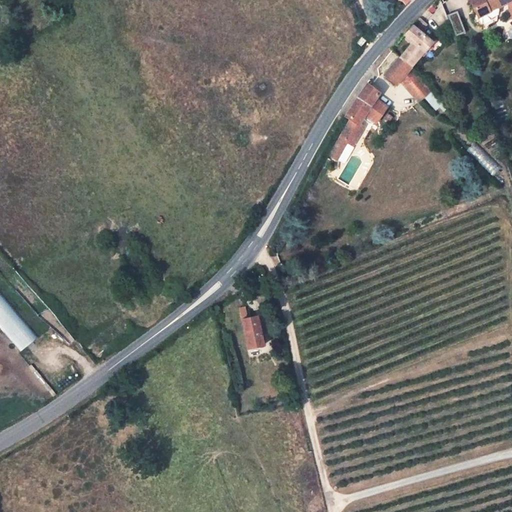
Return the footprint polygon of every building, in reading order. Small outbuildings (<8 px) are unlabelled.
[(508,0),(468,0),(480,23),(493,17),(495,7),(508,0)] [(458,12),(449,15),(456,35),(465,32),(458,12)] [(409,69),(433,42),(413,26),(407,33),(404,36),(413,44),(400,58),(409,69)] [(362,36),(356,44),(360,47),(366,39),(362,36)] [(409,69),(400,58),(384,75),(399,88),(401,83),(407,90),(416,76),(409,69)] [(415,98),(427,88),(416,76),(407,90),(415,98)] [(368,82),(366,84),(358,94),(345,117),(350,120),(357,126),(363,116),(375,123),(385,106),(377,101),(382,94),(368,82)] [(436,110),(442,104),(431,92),(425,98),(436,110)] [(357,126),(350,120),(327,156),(337,161),(347,143),(354,147),(366,129),(362,127),(367,119),(363,116),(357,126)] [(475,144),(469,150),(494,176),(500,169),(475,144)] [(0,291),(0,329),(17,353),(34,341),(0,291)] [(241,320),(248,318),(245,308),(238,310),(241,320)] [(248,318),(241,320),(248,348),(263,344),(256,316),(248,318)]
